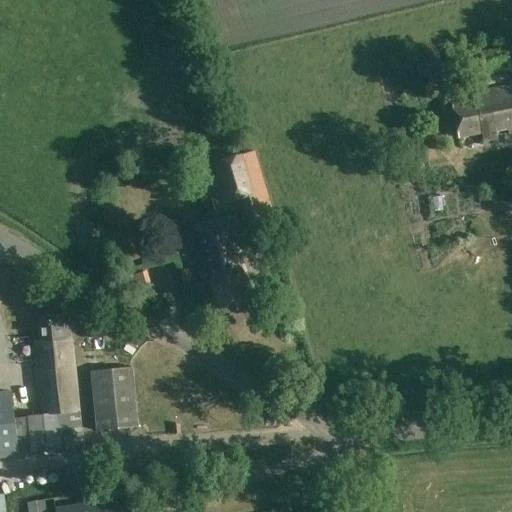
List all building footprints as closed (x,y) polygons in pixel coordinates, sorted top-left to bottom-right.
[(511,31),(502,33),(505,48),(479,53),(483,75),(510,70),(507,52),(511,51),(511,31)] [(478,43),(461,47),(463,56),(480,52),(478,43)] [(442,52),(415,57),(418,73),(445,68),(442,52)] [(509,134),(511,133),(511,85),(474,93),(475,99),(452,103),(459,138),(482,133),(483,139),(496,137),(495,131),(507,128),(509,134)] [(254,152),(215,163),(227,202),(242,197),(250,224),(273,217),(254,152)] [(218,309),(252,298),(239,257),(246,255),(233,214),(186,229),(203,285),(210,283),(218,309)] [(188,269),(180,272),(184,284),(192,282),(188,269)] [(0,457),(81,447),(68,315),(38,318),(40,341),(34,342),(36,356),(35,356),(42,416),(14,419),(11,392),(0,393),(0,457)] [(132,355),(135,350),(127,345),(123,350),(132,355)] [(131,367),(90,372),(97,431),(138,427),(131,367)] [(131,511),(129,497),(56,508),(56,511),(131,511)]
